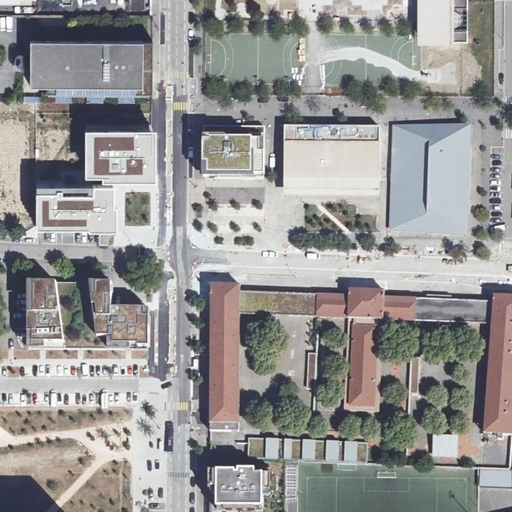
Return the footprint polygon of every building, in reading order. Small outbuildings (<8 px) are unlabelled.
[(428,0),(429,34),(463,38),(463,0),(428,0)] [(149,85),(149,41),(31,40),(30,85),(149,85)] [(265,128),(207,127),(208,179),(263,178),(265,128)] [(285,127),(285,179),(312,179),(380,180),(381,128),(285,127)] [(397,140),(394,228),(461,231),(462,215),(469,215),(471,147),(463,147),(463,131),(398,128),(397,140)] [(145,130),(87,130),(87,170),(105,170),(105,174),(152,174),(152,149),(145,130)] [(471,131),(463,131),(463,147),(471,147),(471,131)] [(0,193),(30,194),(30,141),(0,140),(0,193)] [(285,179),(285,196),(380,197),(380,180),(312,179),(285,179)] [(62,192),(62,183),(48,183),(48,191),(36,191),(36,226),(113,226),(113,183),(93,183),(93,192),(62,192)] [(93,183),(62,183),(62,192),(93,192),(93,183)] [(462,215),(461,231),(469,231),(469,215),(462,215)] [(150,350),(150,309),(113,309),(113,284),(30,283),(30,349),(150,350)] [(511,296),(495,296),(494,302),(385,297),(385,291),(367,290),(350,290),(350,296),(241,292),(241,285),(225,285),(212,284),(211,423),(240,424),(241,315),(241,314),(350,319),(345,410),(379,411),(383,320),(491,324),(492,325),(484,435),(511,438),(511,296)] [(309,389),(316,389),(318,355),(310,354),(309,389)] [(410,393),(418,393),(419,359),(411,359),(410,393)] [(432,434),(433,457),(458,457),(458,434),(432,434)] [(368,444),(252,440),(251,456),(267,456),(267,461),(367,465),(368,444)] [(511,486),(511,473),(511,470),(480,470),(480,487),(511,486)] [(270,511),(271,475),(212,475),(212,511),(270,511)]
